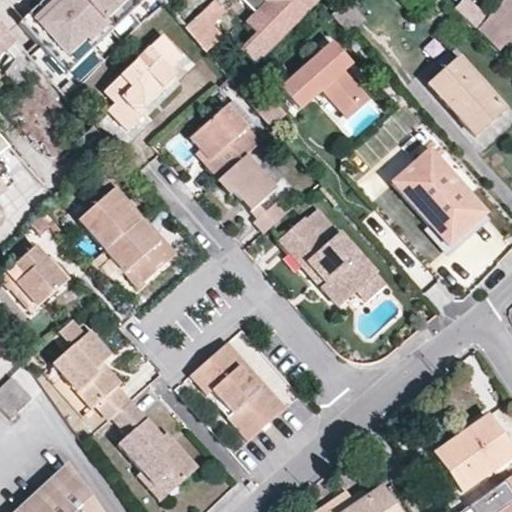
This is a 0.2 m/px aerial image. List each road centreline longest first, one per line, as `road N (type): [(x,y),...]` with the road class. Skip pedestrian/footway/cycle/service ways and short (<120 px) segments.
road 1 (residential): [(154,174),(363,406)]
road 2 (residential): [(242,511),(363,406)]
road 3 (residential): [(363,406),(480,311)]
